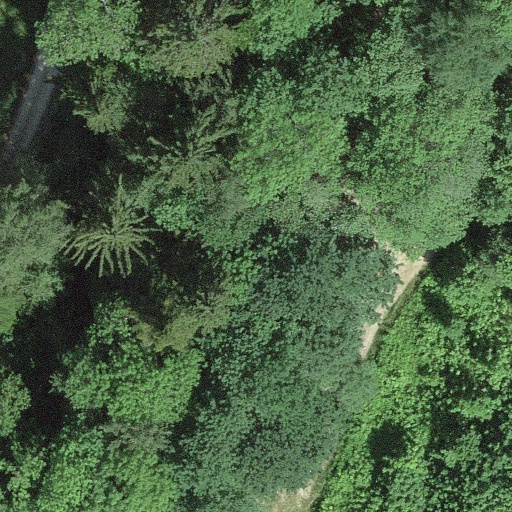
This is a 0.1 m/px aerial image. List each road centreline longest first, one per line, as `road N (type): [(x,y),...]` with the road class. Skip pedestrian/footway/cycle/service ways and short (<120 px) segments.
road 1 (track): [(403,0),(375,260),(277,485)]
road 2 (track): [(375,260),(432,229),(511,99)]
road 3 (track): [(0,136),(66,0)]
